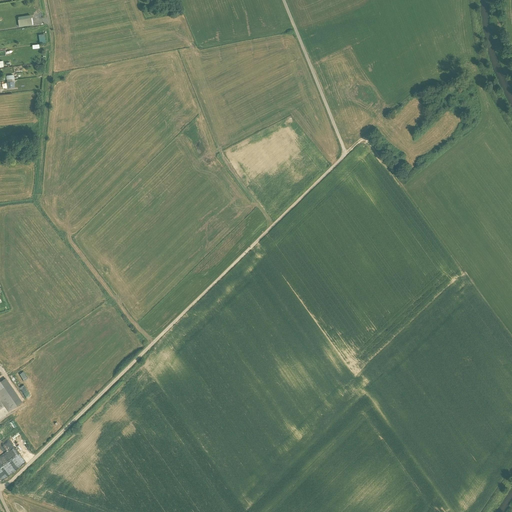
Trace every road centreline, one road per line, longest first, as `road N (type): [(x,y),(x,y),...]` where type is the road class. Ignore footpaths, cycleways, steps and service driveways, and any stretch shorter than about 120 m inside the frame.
road 1 (track): [(284,0),(345,154),(0,489)]
road 2 (track): [(47,0),(55,43),(40,206),(150,346)]
road 3 (track): [(345,154),(359,141),(371,143),(462,274)]
